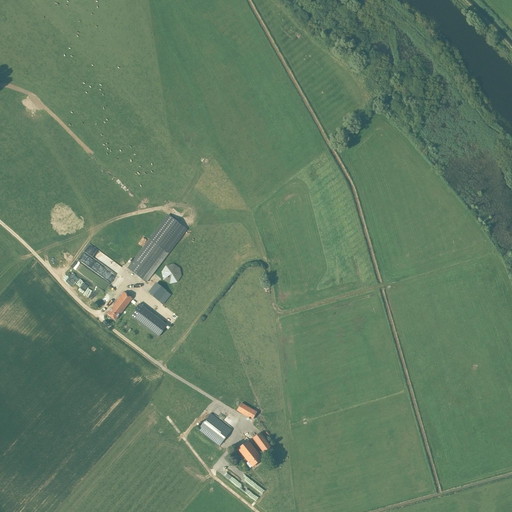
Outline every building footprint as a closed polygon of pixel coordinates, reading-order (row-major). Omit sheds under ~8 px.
[(168,216),(127,268),(146,283),(187,230),(168,216)] [(90,246),(73,268),(94,284),(99,277),(105,278),(107,275),(110,276),(111,273),(110,272),(104,270),(105,265),(106,266),(107,264),(104,262),(108,263),(109,259),(107,259),(104,258),(101,261),(103,257),(100,256),(99,258),(96,258),(97,254),(97,253),(98,254),(99,253),(90,246)] [(165,265),(161,272),(163,279),(169,284),(177,282),(182,275),(180,267),(173,263),(165,265)] [(158,284),(150,293),(163,304),(171,295),(158,284)] [(115,320),(132,299),(124,292),(107,314),(115,320)] [(139,304),(130,315),(136,320),(148,329),(158,337),(167,325),(139,304)] [(253,420),(257,412),(242,403),(237,411),(253,420)] [(220,446),(232,430),(211,413),(198,430),(220,446)] [(264,453),(272,447),(261,432),(253,438),(264,453)] [(253,467),(263,459),(248,440),(238,449),(253,467)] [(233,473),(242,479),(245,474),(236,468),(233,473)] [(246,475),(242,479),(262,495),(266,490),(246,475)] [(262,495),(259,493),(257,495),(248,488),(244,493),(256,502),(262,495)]
